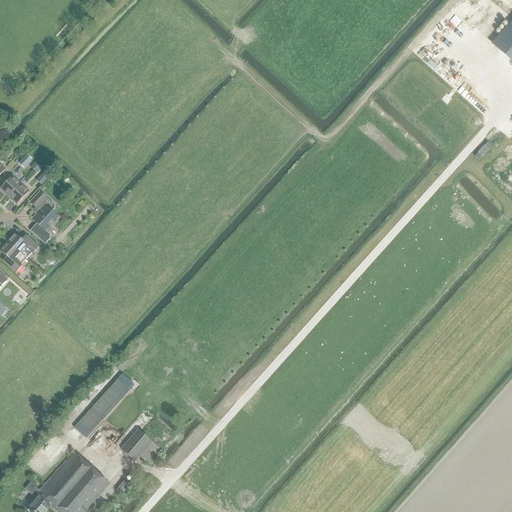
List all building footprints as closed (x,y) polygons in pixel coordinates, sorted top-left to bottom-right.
[(476,29),(502,0),(474,0),(460,15),(476,29)] [(499,56),(492,64),(501,71),(503,68),(511,76),(511,27),(492,50),(499,56)] [(4,132),(13,140),(18,135),(9,126),(4,132)] [(13,151),(17,146),(11,140),(6,145),(13,151)] [(24,168),(32,159),(26,154),(18,163),(24,168)] [(36,173),(41,168),(35,163),(30,168),(36,173)] [(41,186),(47,180),(41,175),(36,181),(41,186)] [(0,190),(8,197),(20,184),(11,176),(0,188),(0,190)] [(29,192),(20,184),(8,197),(16,205),(29,192)] [(32,220),(37,224),(30,231),(44,244),(49,239),(49,236),(46,233),(59,219),(46,208),(48,206),(43,201),(45,198),(39,193),(29,203),(35,208),(33,210),(33,213),(35,215),(36,215),(32,220)] [(14,234),(6,242),(26,260),(31,254),(32,255),(38,248),(29,239),(24,244),(14,234)] [(26,260),(6,242),(0,249),(0,251),(10,260),(6,265),(15,273),(21,266),(20,266),(26,260)] [(23,302),(28,296),(23,291),(18,298),(23,302)] [(122,374),(74,427),(85,438),(134,385),(122,374)] [(211,427),(200,439),(205,443),(216,431),(211,427)] [(161,450),(138,430),(121,450),(134,462),(139,457),(148,465),(149,464),(150,465),(155,460),(153,458),(161,450)] [(44,511),(50,506),(56,511),(57,511),(84,511),(109,483),(73,452),(39,491),(34,487),(29,482),(24,489),(28,493),(30,495),(21,505),(27,511),(44,511)] [(132,488),(123,481),(115,491),(123,498),(132,488)]
